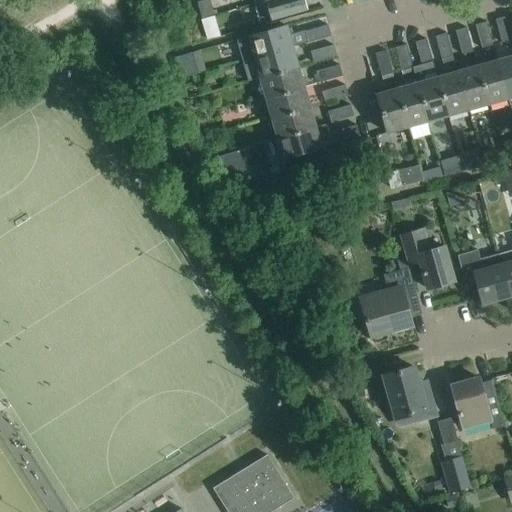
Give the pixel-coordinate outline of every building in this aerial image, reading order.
[(210,0),(203,0),(196,2),(202,19),(210,17),(215,15),(210,0)] [(256,4),(262,25),(308,11),(304,0),(269,0),(265,1),(256,4)] [(207,39),(209,39),(221,35),(216,15),(215,15),(210,17),(202,19),(207,39)] [(511,34),(507,16),(495,19),(502,42),(511,39),(511,34)] [(487,21),(475,24),(482,48),(493,44),(487,21)] [(243,61),(293,46),(331,36),(328,24),(305,31),(305,30),(289,34),(287,25),(237,40),(243,61)] [(466,27),(455,30),(462,53),(473,50),(466,27)] [(446,33),(435,36),(442,59),(453,56),(446,33)] [(413,67),(417,82),(428,121),(448,115),(437,77),(426,38),(415,41),(422,65),(413,67)] [(337,55),(334,44),(311,51),(314,62),(337,55)] [(402,70),(413,67),(406,44),(395,47),(402,70)] [(253,80),(260,78),(298,67),(293,46),(243,61),(249,80),(252,79),(253,80)] [(386,50),(375,53),(381,76),(393,73),(386,50)] [(191,52),(174,57),(180,77),(197,72),(192,52),(191,52)] [(511,55),(497,60),(509,98),(511,96),(511,55)] [(477,65),(488,104),(509,98),(497,60),(477,65)] [(343,75),(339,64),(316,71),(319,82),(343,75)] [(457,71),(468,109),(488,104),(477,65),(457,71)] [(266,98),(304,86),(298,67),(260,78),(266,98)] [(437,77),(448,115),(468,109),(457,71),(437,77)] [(397,88),(408,126),(412,139),(432,133),(428,121),(417,82),(397,88)] [(348,95),(345,84),(322,91),(325,102),(348,95)] [(271,118),(310,107),(304,86),(266,98),(271,118)] [(387,132),(408,126),(397,88),(376,94),(387,132)] [(354,115),(351,104),(328,111),(331,122),(354,115)] [(271,118),(277,138),(316,127),(310,107),(271,118)] [(326,133),(323,125),(326,125),(325,124),(315,126),(316,127),(277,138),(283,158),(337,142),(334,131),(326,133)] [(337,142),(360,136),(356,124),(334,131),(337,142)] [(511,138),(503,142),(507,155),(511,153),(511,138)] [(478,146),(459,152),(464,169),(469,168),(482,164),(483,164),(483,163),(480,152),(478,146)] [(492,149),(480,152),(483,163),(495,160),(492,149)] [(419,165),(399,170),(403,187),(424,181),(419,165)] [(460,190),(447,193),(451,206),(463,203),(460,190)] [(390,205),(392,214),(404,211),(401,202),(390,205)] [(311,230),(319,249),(335,243),(328,224),(311,230)] [(400,236),(406,259),(408,264),(419,260),(427,288),(454,280),(444,246),(429,250),(423,229),(400,236)] [(510,296),(498,253),(480,259),(477,249),(457,255),(464,280),(475,277),(483,303),(510,296)] [(511,249),(498,253),(510,296),(511,295),(511,249)] [(408,264),(406,259),(398,261),(400,269),(383,274),(388,289),(360,297),(371,337),(373,336),(375,342),(388,339),(386,333),(412,325),(404,297),(416,294),(408,264)] [(395,418),(417,412),(420,422),(436,418),(434,408),(428,388),(421,391),(414,366),(383,375),(388,394),(395,418)] [(451,385),(456,404),(463,428),(489,420),(492,430),(505,426),(497,399),(492,380),(474,385),(472,379),(451,385)] [(438,422),(444,445),(458,441),(452,418),(438,422)] [(267,454),(213,488),(228,511),(269,511),(294,497),(267,454)] [(471,488),(462,454),(442,460),(451,493),(471,488)]
